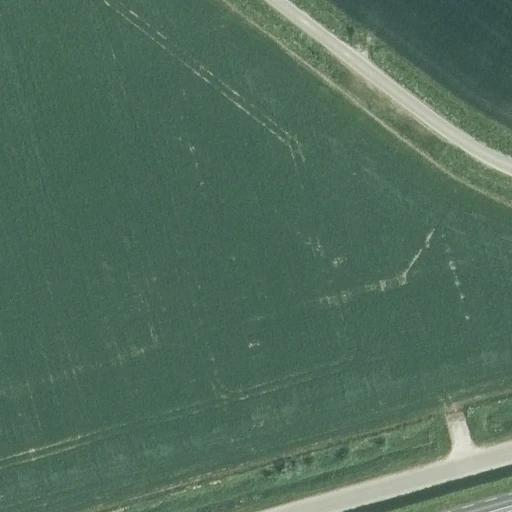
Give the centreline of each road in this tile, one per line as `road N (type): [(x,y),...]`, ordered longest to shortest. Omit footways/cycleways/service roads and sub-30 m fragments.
road 1 (unclassified): [(511,169),(453,135),(274,0)]
road 2 (unclassified): [(304,511),(511,452)]
